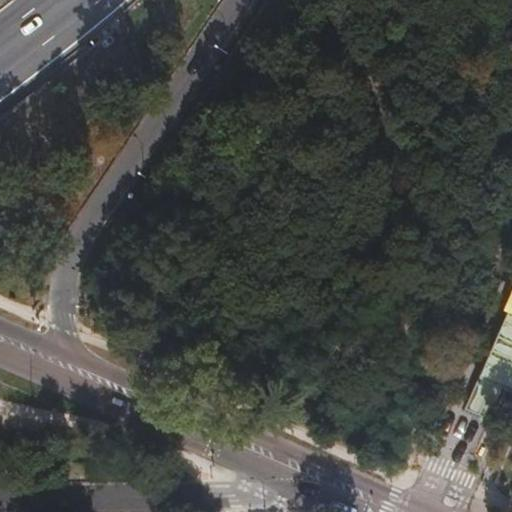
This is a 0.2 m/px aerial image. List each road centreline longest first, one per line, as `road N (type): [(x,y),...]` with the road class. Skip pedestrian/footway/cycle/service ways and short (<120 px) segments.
road 1 (trunk): [(75,355),(60,300),(68,259),(239,0)]
road 2 (secondary): [(421,507),(75,355)]
road 3 (secondary): [(0,358),(298,485)]
road 4 (trunk): [(0,494),(226,495),(298,485)]
